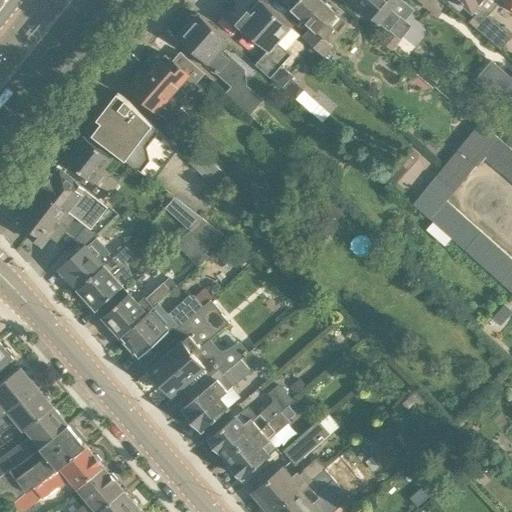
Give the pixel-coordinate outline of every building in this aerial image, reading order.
[(236,25),(266,52),(256,63),(296,99),(303,91),(290,79),(292,76),(281,66),(290,55),(277,44),(292,28),(261,0),(260,0),(250,11),(249,10),(236,25)] [(299,0),(291,9),(311,28),(303,37),(325,56),(333,47),(325,40),(333,29),(326,23),(335,13),(321,0),(299,0)] [(380,23),(389,30),(400,17),(392,10),(401,0),(357,0),(368,9),(365,12),(379,24),(380,23)] [(500,0),(457,0),(475,15),(468,23),(500,50),(511,36),(488,16),(500,0)] [(511,0),(502,0),(511,8),(511,0)] [(230,41),(209,23),(199,14),(177,38),(206,63),(205,64),(230,87),(226,92),(250,114),(263,101),(247,86),(245,70),(222,50),(230,41)] [(400,17),(389,30),(400,40),(411,27),(405,22),(400,17)] [(400,40),(389,30),(381,41),(392,50),(400,40)] [(159,59),(132,90),(177,129),(189,115),(181,108),(184,104),(181,101),(204,74),(180,53),(172,61),(165,55),(160,60),(159,59)] [(502,105),(511,92),(511,79),(490,61),(474,81),(502,105)] [(177,149),(161,134),(131,103),(120,94),(89,131),(104,144),(143,174),(152,181),(177,149)] [(475,167),(482,158),(500,138),(481,123),(457,151),(475,167)] [(511,141),(504,134),(500,139),(509,146),(511,142),(511,141)] [(113,159),(85,136),(82,140),(78,139),(73,146),(74,149),(66,159),(66,160),(107,192),(110,195),(120,181),(105,169),(113,159)] [(500,138),(482,158),(491,166),(509,146),(500,139),(500,138)] [(511,160),(511,148),(509,146),(491,166),(500,174),(511,160)] [(201,149),(190,160),(216,185),(227,174),(201,149)] [(468,175),(475,167),(457,151),(450,160),(468,175)] [(393,185),(407,169),(405,167),(413,159),(407,153),(399,162),(384,177),(393,185)] [(65,160),(70,165),(64,172),(60,168),(42,189),(86,224),(100,235),(119,216),(101,201),(107,192),(66,160),(66,159),(65,160)] [(460,184),(468,175),(450,160),(444,166),(442,169),(460,184)] [(511,178),(511,160),(500,174),(509,182),(511,178)] [(453,193),(460,184),(442,169),(435,178),(453,193)] [(431,219),(446,201),(453,193),(435,178),(415,204),(431,219)] [(86,224),(42,189),(19,219),(32,229),(27,235),(42,248),(50,237),(57,242),(64,233),(73,240),(74,241),(75,239),(86,224)] [(337,220),(348,210),(335,197),(325,207),(337,220)] [(175,216),(184,206),(175,199),(166,208),(175,216)] [(455,209),(446,201),(431,219),(439,226),(455,209)] [(455,209),(439,226),(448,234),(464,217),(455,209)] [(464,217),(448,234),(457,242),(472,225),(464,217)] [(205,254),(224,237),(202,220),(186,235),(205,254)] [(74,241),(81,248),(58,268),(63,274),(78,290),(105,266),(113,259),(107,254),(100,260),(88,246),(100,235),(86,224),(75,239),(74,241)] [(472,225),(457,242),(466,250),(481,233),(472,225)] [(481,233),(466,250),(475,258),(490,241),(481,233)] [(490,241),(475,258),(484,266),(499,249),(490,241)] [(78,290),(86,299),(84,303),(89,308),(93,308),(96,311),(124,286),(123,285),(113,273),(134,254),(127,246),(113,259),(105,266),(78,290)] [(499,249),(484,266),(493,274),(508,257),(499,249)] [(511,260),(508,257),(493,274),(501,282),(511,270),(511,260)] [(511,270),(501,282),(510,290),(511,288),(511,270)] [(163,283),(171,291),(177,285),(170,277),(163,283)] [(163,283),(148,296),(140,304),(129,292),(101,317),(120,338),(152,310),(151,310),(171,291),(163,283)] [(203,306),(209,300),(203,293),(196,298),(203,306)] [(223,375),(236,364),(224,350),(222,351),(220,351),(218,349),(210,340),(230,323),(209,300),(203,306),(187,321),(175,331),(183,340),(148,370),(183,409),(200,394),(223,375)] [(492,319),(500,326),(511,313),(511,312),(504,305),(492,319)] [(175,331),(187,321),(175,307),(161,320),(152,310),(120,338),(138,357),(142,353),(142,354),(172,327),(175,331)] [(0,369),(13,359),(0,343),(0,369)] [(236,364),(223,375),(200,394),(183,409),(201,431),(229,407),(240,397),(232,388),(251,371),(241,359),(236,364)] [(0,417),(36,387),(20,367),(0,383),(0,417)] [(300,379),(290,387),(296,396),(307,387),(300,379)] [(225,459),(281,412),(288,405),(293,401),(286,393),(286,390),(283,387),(281,387),(278,384),(267,394),(272,400),(272,402),(271,404),(256,416),(248,407),(237,416),(236,414),(208,438),(225,459)] [(24,430),(52,407),(36,387),(0,417),(0,435),(15,423),(23,432),(24,430)] [(429,398),(419,388),(410,395),(421,406),(429,398)] [(296,414),(288,405),(281,412),(288,421),(296,414)] [(24,430),(28,435),(0,456),(0,476),(0,477),(14,467),(39,448),(67,424),(52,407),(24,430)] [(290,422),(288,421),(281,412),(225,459),(243,480),(271,456),(270,455),(277,449),(269,441),(290,422)] [(318,421),(283,451),(296,465),(330,435),(318,421)] [(86,446),(67,424),(39,448),(14,467),(0,477),(0,511),(12,503),(33,487),(57,469),(72,458),(86,446)] [(69,481),(77,490),(77,488),(104,467),(86,446),(72,458),(57,469),(33,487),(12,503),(19,511),(23,511),(42,497),(44,500),(69,481)] [(269,511),(275,511),(325,469),(316,458),(299,473),(298,471),(292,476),(284,467),(253,493),(269,511)] [(98,511),(124,491),(104,467),(77,488),(77,490),(86,502),(74,511),(98,511)] [(334,480),(325,469),(275,511),(321,511),(323,511),(314,501),(319,496),(318,495),(334,480)] [(372,482),(377,487),(383,482),(378,476),(372,482)] [(410,498),(418,507),(429,497),(421,488),(410,498)] [(142,511),(143,511),(124,491),(98,511),(142,511)]
